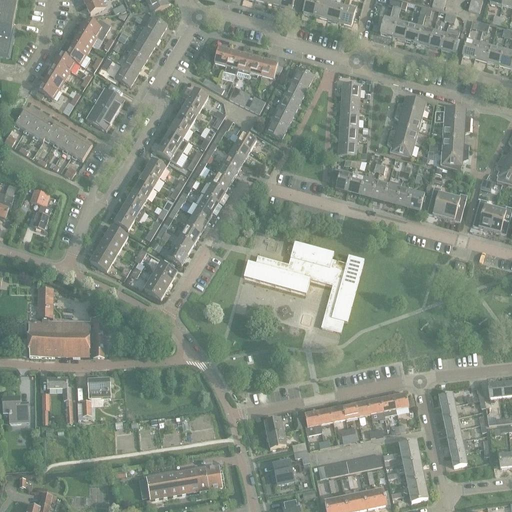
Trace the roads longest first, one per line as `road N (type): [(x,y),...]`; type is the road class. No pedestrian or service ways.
road 1 (residential): [(511,256),(248,182),(165,320)]
road 2 (residential): [(0,363),(198,360)]
road 3 (residential): [(230,415),(420,379)]
road 4 (unclassified): [(511,112),(371,73),(352,59)]
road 5 (unclassified): [(352,59),(274,39),(266,26),(216,12),(199,16)]
road 6 (unclassified): [(511,87),(362,46)]
road 7 (residential): [(89,214),(116,150),(157,91)]
road 8 (residential): [(106,202),(158,112),(157,91)]
